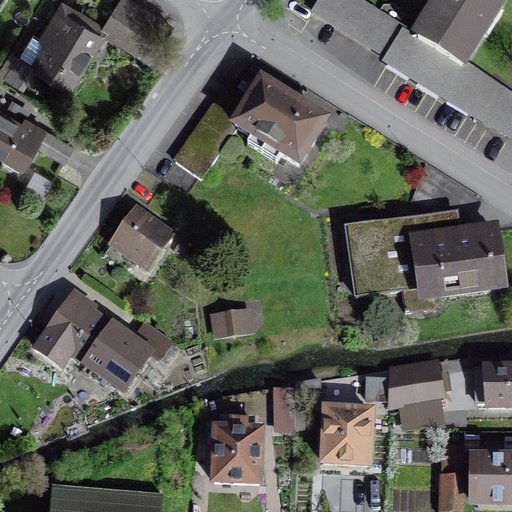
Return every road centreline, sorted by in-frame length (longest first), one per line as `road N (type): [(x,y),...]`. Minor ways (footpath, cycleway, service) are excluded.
road 1 (residential): [(222,25),(511,200)]
road 2 (tertiary): [(222,25),(26,292)]
